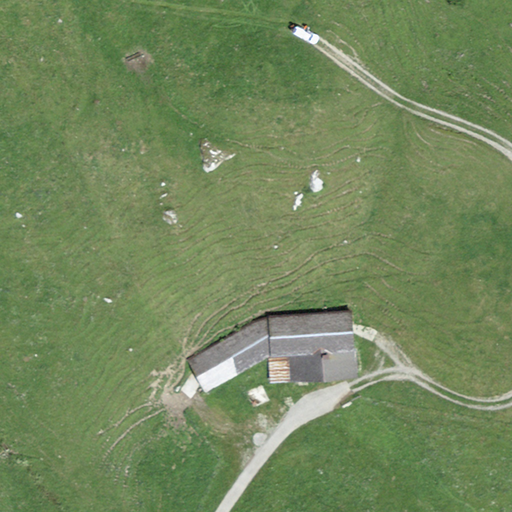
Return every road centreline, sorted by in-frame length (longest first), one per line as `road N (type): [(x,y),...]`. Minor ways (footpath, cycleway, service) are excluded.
road 1 (track): [(511,153),(484,132),(398,102),(315,40)]
road 2 (track): [(222,511),(291,420),(352,387)]
road 3 (track): [(352,387),(397,374),(477,401),(511,399)]
